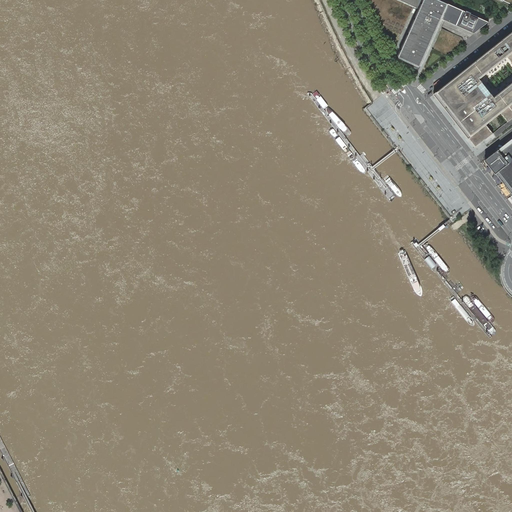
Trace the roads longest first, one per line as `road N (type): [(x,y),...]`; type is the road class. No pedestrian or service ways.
road 1 (secondary): [(414,95),(511,224)]
road 2 (secondary): [(511,212),(414,95)]
road 3 (residential): [(511,15),(414,95)]
